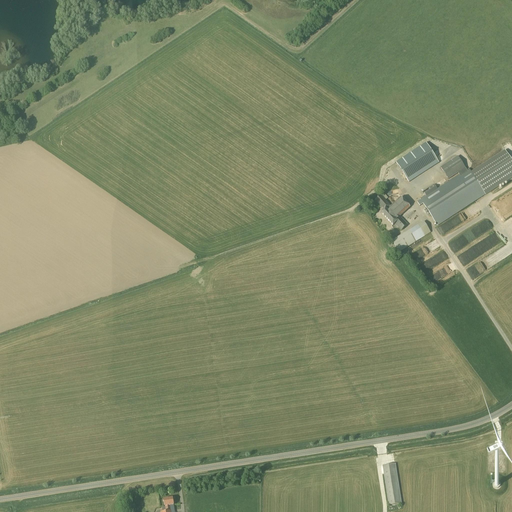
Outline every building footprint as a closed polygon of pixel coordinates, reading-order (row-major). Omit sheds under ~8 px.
[(396,163),(409,182),(439,163),(426,144),(396,163)] [(420,201),(418,203),(420,207),(423,205),(437,226),(485,194),(486,195),(511,178),(511,161),(505,151),(471,173),(469,169),(467,171),(458,157),(441,168),(448,180),(458,173),(459,175),(437,190),(435,185),(423,192),(426,197),(420,201)] [(381,195),(375,200),(384,210),(381,213),(393,226),(395,224),(401,231),(407,225),(401,218),(400,219),(399,218),(410,207),(401,197),(390,207),(386,201),(381,195)] [(424,221),(392,241),(399,253),(431,233),(424,221)] [(421,257),(440,246),(437,240),(418,252),(421,257)] [(445,261),(443,255),(431,259),(433,265),(445,261)] [(395,464),(383,466),(389,505),(401,504),(395,464)] [(166,511),(163,511),(171,511),(170,506),(174,505),(173,498),(164,499),(165,507),(166,511)]
